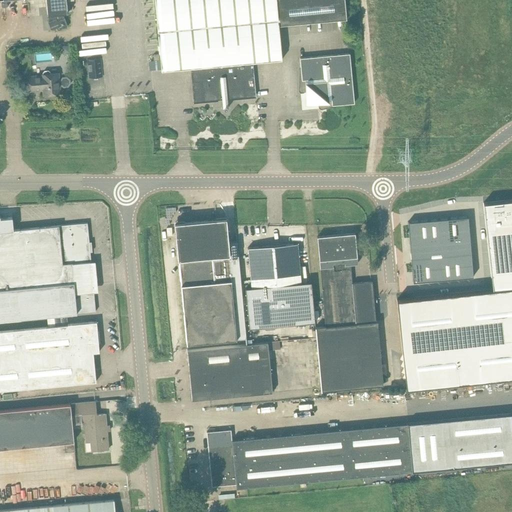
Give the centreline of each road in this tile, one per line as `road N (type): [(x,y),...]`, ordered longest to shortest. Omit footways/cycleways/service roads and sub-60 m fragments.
road 1 (tertiary): [(154,511),(125,183)]
road 2 (unknown): [(145,411),(301,413),(405,401)]
road 3 (tertiary): [(125,183),(382,180)]
road 4 (unknown): [(125,183),(120,0)]
road 5 (unknown): [(276,182),(275,134),(294,48),(333,37)]
road 6 (unknown): [(151,474),(0,469)]
road 7 (tertiary): [(382,180),(445,175),(511,130)]
road 8 (unclassified): [(125,183),(0,183)]
